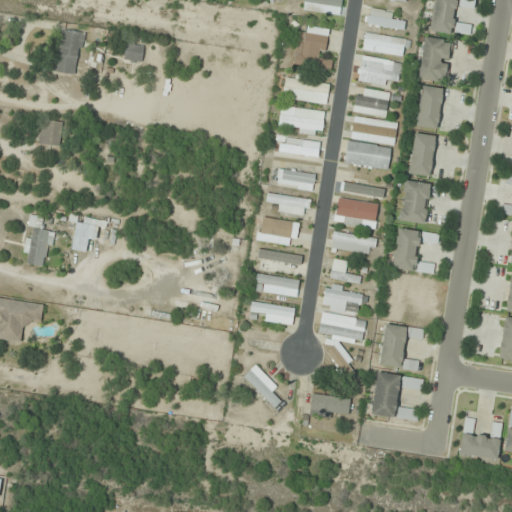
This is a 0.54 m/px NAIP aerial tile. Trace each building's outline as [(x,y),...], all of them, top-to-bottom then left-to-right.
[(81,22),(82,1),(73,0),(60,0),(60,21),(81,22)] [(303,0),(302,11),(339,16),(341,0),(303,0)] [(434,0),(430,31),(452,34),(457,2),(459,3),(459,0),(434,0)] [(298,32),(293,65),(330,71),(332,60),(323,58),(327,29),(308,26),(307,33),(298,32)] [(53,71),(78,75),(83,32),(59,29),(53,71)] [(363,50),(404,56),(406,39),(365,33),(363,50)] [(444,83),(450,40),(423,37),(418,79),(444,83)] [(123,59),(141,63),(145,45),(127,41),(123,59)] [(404,65),(361,58),(357,82),(388,87),(389,80),(402,82),(404,65)] [(282,98),(326,105),(329,83),(285,77),(282,98)] [(442,88),(421,86),(416,127),(437,129),(442,88)] [(352,111),(384,119),(390,95),(359,87),(352,111)] [(279,126),(322,130),(324,111),(280,108),(279,126)] [(397,123),(354,116),(350,139),(394,146),(397,123)] [(39,144),(59,146),(62,122),(42,120),(39,144)] [(409,174),(430,177),(435,136),(414,133),(409,174)] [(344,164),(387,170),(390,148),(347,142),(344,164)] [(315,174),(278,169),(275,185),(312,191),(315,174)] [(511,216),(511,176),(507,175),(506,182),(511,183),(511,206),(502,205),(501,215),(511,216)] [(425,224),(429,183),(404,181),(400,221),(425,224)] [(383,195),(383,184),(340,184),(340,195),(383,195)] [(307,216),(310,200),(268,193),(266,202),(276,204),(275,210),(307,216)] [(378,204),(337,198),(334,223),(374,229),(378,204)] [(40,228),(43,218),(34,216),(28,236),(29,237),(23,261),(45,267),(54,233),(40,228)] [(298,224),(261,217),(257,240),(294,246),(298,224)] [(75,221),(73,251),(87,251),(87,240),(97,240),(98,223),(75,221)] [(439,234),(398,229),(392,269),(433,274),(435,263),(415,261),(418,241),(438,244),(439,234)] [(376,238),(333,232),(331,249),(374,255),(376,238)] [(293,272),(293,253),(260,253),(260,272),(293,272)] [(361,276),(347,273),(350,263),(334,259),(329,278),(359,285),(361,276)] [(253,292),(297,296),(299,279),(255,275),(253,292)] [(361,312),(362,289),(324,288),(323,311),(361,312)] [(44,305),(0,297),(0,339),(22,343),(25,322),(40,325),(44,305)] [(293,305),(251,305),(251,311),(260,311),(260,323),(293,323),(293,305)] [(318,333),(362,341),(365,321),(321,313),(318,333)] [(511,360),(511,317),(504,317),(498,359),(511,360)] [(379,365),(417,370),(419,360),(402,358),(405,336),(422,338),(423,330),(384,324),(379,365)] [(244,377),(276,409),(282,404),(272,393),(277,387),(255,365),(244,377)] [(371,415),(417,421),(419,409),(396,406),(399,387),(422,390),(423,378),(376,372),(371,415)] [(310,411),(340,414),(341,396),(311,393),(310,411)] [(460,455),(497,459),(501,425),(492,424),(490,437),(473,435),(474,419),(464,418),(460,455)]
